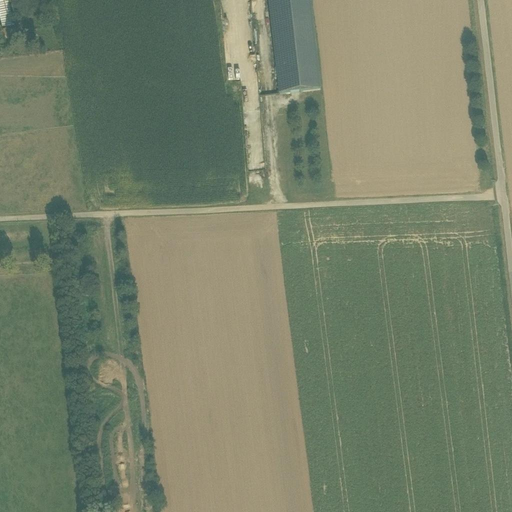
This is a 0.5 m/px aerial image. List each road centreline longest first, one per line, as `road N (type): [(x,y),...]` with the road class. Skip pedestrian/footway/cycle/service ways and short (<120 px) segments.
road 1 (track): [(0,218),(504,195)]
road 2 (track): [(481,0),(511,262)]
